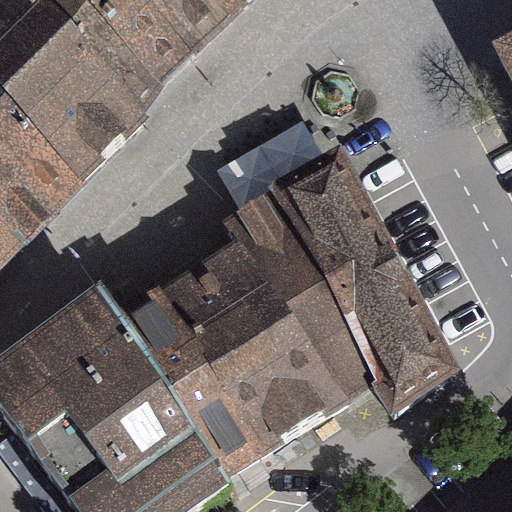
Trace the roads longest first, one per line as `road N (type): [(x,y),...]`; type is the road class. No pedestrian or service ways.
road 1 (residential): [(365,24),(439,136),(511,272)]
road 2 (residential): [(511,389),(390,465),(335,511)]
